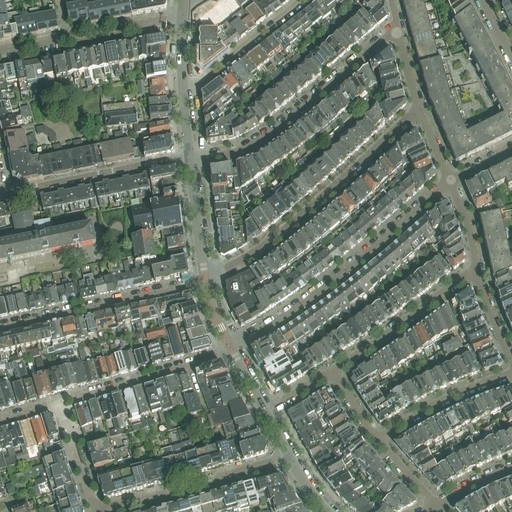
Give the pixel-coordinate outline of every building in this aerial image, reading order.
[(0,0),(0,10),(5,9),(4,3),(11,2),(10,0),(0,0)] [(69,24),(80,22),(76,5),(70,6),(69,0),(64,0),(66,7),(69,24)] [(80,22),(89,21),(90,21),(86,0),(85,0),(81,0),(82,4),(76,5),(80,22)] [(90,25),(100,23),(97,5),(91,6),(89,0),(85,0),(86,0),(90,21),(89,21),(90,25)] [(102,0),(103,4),(97,5),(100,23),(110,21),(106,0),(102,0)] [(106,0),(110,21),(120,19),(117,1),(111,2),(110,0),(106,0)] [(130,17),(127,0),(122,0),(117,1),(120,19),(130,17)] [(127,0),(130,17),(149,13),(146,0),(141,1),(140,0),(127,0)] [(146,0),(149,13),(163,10),(166,8),(166,0),(146,0)] [(221,28),(222,27),(235,17),(243,11),(243,10),(234,0),(223,0),(210,11),(200,18),(200,31),(217,31),(218,31),(217,29),(221,27),(221,28)] [(234,0),(243,10),(252,3),(251,1),(249,0),(234,0)] [(266,19),(274,13),(264,0),(255,7),(266,19)] [(263,0),(264,0),(274,13),(282,7),(276,0),(263,0)] [(319,0),(311,6),(321,20),(322,21),(325,24),(322,26),(325,30),(336,21),(334,18),(319,0)] [(331,0),(319,0),(334,18),(337,16),(333,10),(337,7),(331,0)] [(344,0),(331,0),(337,7),(338,6),(341,11),(344,9),(341,4),(345,1),(344,0)] [(368,0),(364,4),(371,11),(372,13),(374,11),(384,2),(383,0),(368,0)] [(423,3),(422,0),(401,0),(404,8),(423,3)] [(451,10),(463,0),(446,0),(446,1),(451,10)] [(454,16),(454,21),(470,8),(466,0),(463,0),(451,10),(454,16)] [(511,12),(507,1),(499,5),(511,32),(511,12)] [(388,15),(384,2),(374,11),(384,21),(386,19),(388,15)] [(407,18),(426,13),(423,3),(404,8),(407,18)] [(266,19),(255,7),(254,5),(245,12),(246,14),(256,27),(266,19)] [(48,33),(58,31),(55,13),(53,6),(49,7),(50,14),(44,15),(48,33)] [(302,13),(313,27),(321,20),(311,6),(302,13)] [(354,20),(355,21),(367,35),(376,27),(365,14),(363,12),(361,14),(355,7),(352,9),(358,16),(354,20)] [(469,51),(490,46),(472,11),(472,12),(470,9),(471,9),(471,8),(470,8),(454,21),(455,23),(449,27),(452,32),(458,29),(469,51)] [(0,23),(15,21),(19,20),(17,13),(6,15),(5,9),(0,10),(0,23)] [(38,35),(48,33),(44,15),(38,16),(37,9),(33,10),(38,35)] [(28,36),(38,35),(33,10),(29,11),(30,18),(25,19),(28,36)] [(384,21),(374,11),(372,13),(371,11),(367,14),(366,13),(365,14),(376,27),(384,21)] [(302,13),(294,20),(304,33),(305,32),(313,27),(302,13)] [(409,27),(428,22),(426,13),(407,18),(409,27)] [(256,27),(246,14),(238,21),(248,34),(256,27)] [(18,38),(28,36),(25,19),(19,20),(15,21),(18,38)] [(305,32),(304,33),(294,20),(287,26),(297,39),(298,39),(303,45),(310,38),(305,32)] [(0,23),(0,41),(18,38),(15,21),(0,23)] [(248,34),(238,21),(230,27),(240,40),(248,34)] [(367,35),(355,21),(348,27),(360,41),(367,35)] [(412,37),(431,31),(428,22),(409,27),(412,37)] [(510,29),(507,23),(502,25),(505,32),(510,29)] [(279,32),(290,46),(292,45),(291,44),(297,39),(287,26),(279,32)] [(240,40),(230,27),(223,33),(232,46),(240,40)] [(348,27),(340,34),(353,48),(360,41),(348,27)] [(200,47),(200,51),(217,51),(222,50),(217,42),(217,37),(217,31),(200,31),(200,47)] [(414,46),(433,41),(431,31),(412,37),(414,46)] [(272,38),(282,51),(285,54),(291,48),(290,46),(279,32),(278,32),(279,32),(272,38)] [(232,46),(223,33),(221,35),(217,37),(217,42),(222,50),(224,52),(232,46)] [(340,34),(333,40),(346,54),(353,48),(340,34)] [(150,39),(150,48),(165,46),(165,38),(163,37),(150,39)] [(272,37),(265,43),(282,63),(286,60),(283,55),(281,57),(279,54),(282,51),(272,38),(272,37)] [(331,67),(338,60),(326,46),(318,37),(311,43),(319,52),(318,52),(331,67)] [(135,42),(139,60),(146,59),(146,40),(135,42)] [(346,54),(333,40),(326,46),(338,60),(346,54)] [(417,56),(436,50),(433,41),(414,46),(417,56)] [(135,42),(124,44),(129,64),(139,62),(139,60),(135,42)] [(282,63),(265,43),(259,48),(269,61),(270,61),(274,57),(276,59),(275,60),(279,65),(282,63)] [(129,64),(124,44),(114,46),(118,66),(125,65),(126,72),(130,71),(129,64)] [(118,66),(114,46),(104,48),(108,68),(113,67),(117,84),(122,83),(118,66)] [(150,48),(150,58),(165,56),(165,46),(150,48)] [(490,46),(469,51),(484,78),(505,73),(490,46)] [(108,68),(104,48),(94,50),(98,70),(103,69),(105,75),(109,74),(108,68)] [(259,48),(253,52),(263,65),(269,61),(259,48)] [(309,60),(305,64),(317,79),(324,73),(312,58),(304,48),(301,51),(309,60)] [(388,49),(380,56),(383,69),(395,66),(391,50),(388,49)] [(94,50),(84,52),(88,72),(93,71),(95,80),(100,79),(98,70),(94,50)] [(224,52),(222,50),(217,51),(200,51),(200,66),(204,68),(224,52)] [(419,65),(438,60),(436,50),(417,56),(419,65)] [(84,52),(74,54),(77,74),(84,73),(85,80),(86,79),(88,89),(91,89),(88,72),(84,52)] [(266,70),(263,65),(253,52),(245,58),(246,58),(245,58),(256,71),(260,68),(264,73),(263,74),(265,76),(262,78),(264,81),(271,75),(266,70)] [(331,67),(318,52),(312,58),(324,73),(331,67)] [(79,84),(77,74),(74,54),(63,56),(67,76),(73,75),(75,85),(79,84)] [(56,78),(67,76),(63,56),(52,58),(56,78)] [(150,58),(150,67),(165,65),(165,56),(150,58)] [(310,84),(317,79),(305,64),(300,68),(297,64),(302,60),(298,56),(291,62),(297,70),(310,84)] [(372,72),(378,70),(383,69),(380,56),(370,65),(372,72)] [(239,63),(250,76),(256,71),(245,58),(239,63)] [(50,59),(41,61),(44,76),(44,77),(45,82),(54,81),(53,75),(50,59)] [(425,85),(445,80),(440,60),(438,60),(419,65),(425,85)] [(44,77),(44,76),(41,61),(33,62),(37,83),(37,81),(44,79),(44,77)] [(28,85),(37,83),(33,62),(24,64),(28,85)] [(239,63),(227,72),(237,86),(238,85),(242,90),(253,81),(250,76),(239,63)] [(24,64),(15,66),(17,79),(20,94),(29,92),(28,85),(24,64)] [(166,75),(165,65),(145,67),(147,78),(166,75)] [(272,65),(266,70),(271,75),(277,71),(273,66),(272,65)] [(292,75),(290,76),(303,90),(310,84),(297,70),(294,73),(288,65),(285,67),(292,75)] [(15,66),(3,68),(6,81),(17,79),(15,66)] [(395,66),(383,69),(378,70),(382,82),(398,77),(395,66)] [(357,76),(366,92),(376,84),(367,67),(357,76)] [(280,69),(276,73),(296,96),(303,90),(290,76),(288,78),(280,69)] [(229,93),(237,86),(227,72),(219,80),(220,80),(229,93)] [(276,88),(289,102),(296,96),(276,73),(270,78),(278,87),(276,88)] [(484,78),(498,105),(511,101),(511,86),(505,73),(484,78)] [(149,79),(150,90),(167,87),(166,77),(166,75),(147,78),(147,79),(149,79)] [(348,84),(358,99),(366,92),(357,76),(348,84)] [(398,77),(382,82),(385,93),(401,89),(398,77)] [(203,95),(202,95),(203,107),(203,108),(215,98),(214,97),(217,94),(218,96),(224,91),(231,99),(238,108),(248,99),(242,91),(233,98),(219,80),(203,92),(203,93),(203,95)] [(425,85),(425,87),(429,100),(431,105),(450,97),(449,94),(445,80),(425,85)] [(456,95),(463,94),(463,91),(481,89),(480,82),(466,85),(467,87),(455,89),(456,95)] [(6,84),(1,85),(0,84),(0,93),(5,92),(8,91),(6,84)] [(340,90),(351,104),(358,99),(348,84),(340,90)] [(148,98),(148,100),(168,97),(167,87),(150,90),(151,98),(148,98)] [(289,102),(276,88),(269,94),(281,108),(289,102)] [(401,89),(385,93),(388,105),(404,100),(401,89)] [(332,97),(344,112),(352,105),(351,104),(340,90),(332,97)] [(231,99),(224,91),(218,96),(215,98),(203,108),(204,118),(211,117),(216,113),(223,108),(232,100),(231,99)] [(0,103),(8,102),(5,92),(0,93),(0,103)] [(281,108),(269,94),(262,100),(274,114),(281,108)] [(148,100),(149,107),(170,106),(170,105),(168,105),(168,97),(148,100)] [(350,119),(344,112),(332,97),(324,104),(336,118),(342,125),(350,119)] [(439,124),(459,116),(450,97),(431,105),(439,124)] [(274,114),(262,100),(255,106),(266,120),(274,114)] [(404,100),(388,105),(381,107),(386,124),(406,106),(404,100)] [(511,101),(498,105),(503,115),(511,131),(511,101)] [(0,111),(0,112),(11,111),(8,102),(0,103),(0,111)] [(122,127),(138,125),(137,112),(138,112),(137,103),(119,105),(122,127)] [(317,110),(328,124),(329,124),(335,131),(339,128),(333,121),(336,118),(324,104),(317,110)] [(366,119),(365,120),(377,133),(385,126),(377,104),(364,116),(366,119)] [(122,127),(119,105),(102,107),(104,128),(106,128),(106,129),(122,127)] [(171,118),(170,106),(149,107),(150,120),(171,118)] [(255,106),(248,112),(249,113),(259,125),(266,120),(255,106)] [(29,107),(19,109),(22,120),(32,118),(29,107)] [(309,117),(320,131),(328,124),(317,110),(309,117)] [(13,118),(11,111),(0,112),(0,121),(8,119),(13,118)] [(204,118),(205,130),(210,129),(221,121),(216,113),(211,117),(204,118)] [(249,113),(243,117),(250,132),(259,125),(249,113)] [(511,134),(511,131),(503,115),(485,124),(495,144),(511,134)] [(467,135),(467,134),(459,116),(439,124),(447,143),(446,143),(446,144),(467,135)] [(8,119),(0,121),(0,129),(1,130),(1,132),(19,128),(16,117),(13,118),(8,119)] [(237,122),(243,136),(250,132),(243,117),(241,119),(237,122)] [(301,123),(312,137),(320,131),(309,117),(301,123)] [(377,133),(365,120),(357,127),(369,140),(377,133)] [(151,138),(171,134),(170,122),(149,126),(149,124),(134,126),(135,133),(141,132),(141,131),(150,129),(151,138)] [(231,125),(232,126),(233,140),(243,136),(237,122),(231,125)] [(301,123),(293,129),(304,143),(308,141),(314,149),(319,145),(312,137),(301,123)] [(209,144),(222,142),(219,124),(206,135),(207,142),(206,143),(209,144)] [(232,126),(226,127),(226,124),(219,124),(222,142),(233,140),(232,126)] [(485,124),(467,134),(467,135),(476,153),(495,144),(485,124)] [(50,143),(57,142),(55,134),(44,127),(36,128),(38,135),(43,134),(49,139),(50,143)] [(369,140),(357,127),(348,135),(361,148),(369,140)] [(311,151),(304,143),(293,129),(285,136),(296,150),(301,146),(308,154),(311,151)] [(4,135),(4,138),(7,152),(12,177),(17,180),(18,184),(34,180),(29,157),(27,146),(36,145),(34,137),(26,138),(24,131),(4,135)] [(416,132),(413,131),(404,140),(408,152),(422,146),(416,132)] [(29,157),(34,180),(43,179),(135,160),(130,139),(124,141),(122,133),(114,135),(116,142),(99,146),(98,138),(94,138),(96,147),(83,150),(82,141),(73,143),(75,151),(63,154),(61,145),(53,147),(54,155),(33,160),(29,157)] [(361,148),(348,135),(340,142),(352,156),(361,148)] [(449,146),(450,149),(455,160),(455,161),(456,161),(456,162),(457,162),(458,162),(459,162),(476,153),(467,135),(446,144),(448,147),(449,146)] [(145,158),(159,155),(171,153),(173,150),(172,136),(151,140),(143,141),(144,159),(145,159),(145,158)] [(277,142),(287,156),(296,150),(285,136),(277,142)] [(344,163),(352,156),(340,142),(335,146),(329,139),(325,142),(332,149),(344,163)] [(396,148),(400,156),(408,152),(404,140),(396,148)] [(269,148),(279,163),(287,156),(277,142),(269,148)] [(412,162),(427,156),(422,146),(408,152),(412,162)] [(261,153),(271,169),(279,163),(269,148),(261,153)] [(384,159),(396,172),(403,165),(400,156),(396,148),(384,159)] [(344,163),(332,149),(323,157),(336,171),(344,163)] [(252,158),(262,175),(271,169),(261,153),(252,158)] [(412,162),(417,174),(419,173),(432,167),(427,156),(412,162)] [(336,171),(323,157),(316,163),(328,178),(336,171)] [(258,178),(262,175),(252,158),(242,162),(253,182),(258,178)] [(384,159),(376,167),(387,179),(392,175),(396,179),(399,176),(396,172),(384,159)] [(511,161),(498,168),(486,174),(494,189),(495,189),(495,187),(505,182),(507,187),(511,185),(511,161)] [(253,182),(242,162),(236,164),(236,167),(232,167),(232,171),(233,178),(234,187),(235,195),(240,194),(240,196),(241,195),(245,201),(258,193),(253,182)] [(320,185),(328,178),(316,163),(308,170),(320,185)] [(232,171),(231,165),(212,169),(210,171),(211,181),(233,178),(232,171)] [(386,188),(382,184),(387,179),(376,167),(368,174),(383,191),(386,188)] [(419,173),(425,186),(436,177),(432,167),(419,173)] [(175,168),(170,169),(161,171),(163,181),(176,179),(175,168)] [(320,185),(308,170),(300,177),(312,192),(320,185)] [(163,181),(161,171),(149,173),(151,183),(163,181)] [(417,193),(425,186),(419,173),(417,174),(409,178),(417,193)] [(149,189),(146,174),(135,176),(140,199),(146,198),(144,190),(149,189)] [(290,181),(284,174),(281,177),(287,183),(290,181)] [(360,181),(371,194),(376,189),(380,194),(383,191),(368,174),(360,181)] [(486,193),(494,189),(486,174),(475,180),(483,194),(486,193)] [(140,199),(135,176),(125,178),(128,193),(135,192),(136,200),(140,199)] [(397,180),(401,185),(411,198),(417,193),(409,178),(406,181),(401,176),(397,180)] [(292,184),(294,186),(304,199),(312,192),(300,177),(292,184)] [(128,193),(125,178),(115,180),(120,204),(125,203),(123,194),(128,193)] [(211,181),(212,189),(234,187),(233,178),(211,181)] [(162,192),(162,193),(178,190),(176,179),(163,181),(165,191),(162,192)] [(120,204),(115,180),(105,182),(108,197),(114,196),(116,204),(120,204)] [(471,200),(483,194),(475,180),(465,185),(471,200)] [(352,189),(363,201),(371,194),(360,181),(352,189)] [(105,182),(95,185),(98,200),(99,207),(104,206),(102,199),(108,197),(105,182)] [(304,199),(294,186),(292,184),(288,188),(284,182),(280,186),(296,206),(304,199)] [(390,186),(394,191),(404,204),(411,198),(401,185),(398,188),(393,183),(390,186)] [(96,208),(94,200),(92,185),(81,187),(84,202),(90,201),(92,209),(96,208)] [(280,186),(272,192),(288,213),(296,206),(280,186)] [(84,202),(81,187),(71,189),(74,204),(84,202)] [(212,189),(213,198),(233,195),(235,195),(234,187),(212,189)] [(74,204),(71,189),(61,191),(64,206),(74,204)] [(344,196),(355,208),(358,206),(363,201),(352,189),(344,196)] [(486,193),(483,194),(471,200),(478,215),(495,212),(505,209),(501,200),(495,189),(494,189),(486,193)] [(178,198),(178,190),(162,193),(164,201),(178,198)] [(384,193),(387,197),(397,210),(404,204),(394,191),(390,194),(387,190),(384,193)] [(64,206),(61,191),(50,194),(54,208),(64,206)] [(269,193),(273,198),(267,203),(279,221),(288,213),(272,192),(272,191),(269,193)] [(54,208),(50,194),(40,196),(43,211),(54,208)] [(213,198),(214,203),(214,206),(234,203),(233,195),(213,198)] [(376,198),(380,203),(391,216),(397,210),(387,197),(384,200),(380,195),(376,198)] [(336,203),(347,216),(355,208),(344,196),(336,203)] [(152,233),(161,231),(182,227),(178,198),(164,201),(131,207),(136,236),(131,236),(135,262),(156,259),(152,233)] [(7,202),(0,203),(0,219),(2,227),(5,226),(4,219),(10,218),(7,202)] [(391,216),(380,203),(376,207),(372,202),(369,204),(384,222),(391,216)] [(442,223),(453,218),(449,208),(447,203),(443,202),(436,208),(442,223)] [(214,206),(215,214),(231,212),(230,209),(241,207),(241,203),(234,203),(214,206)] [(267,203),(258,210),(270,228),(279,221),(267,203)] [(328,210),(338,223),(347,216),(336,203),(328,210)] [(371,210),(366,215),(377,228),(384,222),(369,204),(367,206),(371,210)] [(433,230),(439,228),(444,226),(442,223),(436,208),(426,217),(433,230)] [(248,216),(251,220),(260,235),(270,228),(258,210),(252,214),(249,210),(246,212),(248,216)] [(318,219),(328,231),(338,223),(328,210),(318,219)] [(360,213),(363,217),(359,221),(370,234),(377,228),(366,215),(363,211),(360,213)] [(215,214),(216,222),(232,220),(239,219),(239,216),(231,217),(231,212),(215,214)] [(31,213),(12,217),(16,240),(0,243),(0,264),(96,245),(92,225),(52,233),(50,221),(34,224),(31,213)] [(484,238),(504,234),(500,213),(479,217),(484,238)] [(419,223),(428,241),(435,235),(433,230),(426,217),(419,223)] [(453,218),(442,223),(444,226),(439,228),(444,239),(458,228),(453,218)] [(310,226),(320,238),(322,237),(328,231),(318,219),(310,226)] [(217,230),(243,228),(243,225),(233,226),(232,220),(216,222),(217,230)] [(247,245),(260,235),(251,220),(243,224),(243,225),(243,228),(246,245),(247,245)] [(349,223),(352,227),(362,240),(370,234),(359,221),(355,224),(352,220),(349,223)] [(421,247),(423,251),(425,255),(428,253),(424,245),(428,241),(419,223),(413,228),(421,247)] [(302,233),(311,245),(320,238),(310,226),(302,233)] [(356,246),(362,240),(352,227),(348,230),(345,226),(342,229),(345,233),(356,246)] [(184,238),(182,227),(161,231),(163,241),(166,240),(184,238)] [(217,230),(219,247),(229,246),(229,244),(233,243),(233,244),(240,243),(241,248),(246,245),(243,228),(217,230)] [(413,228),(405,235),(414,253),(414,254),(419,261),(425,255),(423,251),(420,254),(418,250),(421,247),(413,228)] [(458,228),(444,239),(440,242),(446,250),(461,240),(458,229),(458,228)] [(293,240),(302,252),(311,245),(302,233),(293,240)] [(356,246),(345,233),(338,239),(349,252),(356,246)] [(489,259),(509,255),(504,234),(484,238),(489,259)] [(328,240),(331,244),(342,257),(349,252),(338,239),(335,235),(328,240)] [(405,235),(399,241),(407,260),(414,254),(414,253),(405,235)] [(166,240),(168,250),(185,247),(184,238),(166,240)] [(285,246),(294,258),(302,252),(293,240),(285,246)] [(463,253),(461,240),(446,250),(442,252),(447,260),(463,253)] [(399,241),(392,247),(401,265),(406,271),(408,268),(404,263),(407,260),(399,241)] [(229,246),(219,247),(221,256),(224,258),(241,248),(240,243),(233,244),(233,243),(229,244),(229,246)] [(342,257),(331,244),(327,247),(324,243),(321,246),(324,250),(335,263),(342,257)] [(285,265),(294,258),(285,246),(276,253),(285,265)] [(186,258),(185,247),(168,250),(169,261),(170,261),(186,258)] [(392,247),(382,255),(397,276),(399,275),(395,270),(399,267),(401,265),(392,247)] [(314,252),(317,256),(328,269),(335,263),(324,250),(320,253),(317,249),(314,252)] [(269,259),(277,271),(285,265),(276,253),(269,259)] [(465,262),(463,253),(447,260),(445,261),(453,271),(465,262)] [(391,282),(397,276),(382,255),(375,261),(387,277),(391,282)] [(493,280),(509,273),(508,272),(511,269),(511,267),(509,255),(489,259),(492,275),(493,280)] [(328,269),(317,256),(312,259),(310,256),(307,258),(320,274),(328,269)] [(188,273),(186,258),(170,261),(171,265),(174,279),(186,276),(188,273)] [(307,263),(302,267),(313,280),(315,278),(320,274),(307,258),(304,260),(307,263)] [(259,265),(257,267),(267,281),(270,279),(270,278),(278,273),(277,271),(269,259),(259,265)] [(439,259),(431,264),(441,280),(450,273),(439,259)] [(121,274),(124,290),(134,288),(127,261),(123,262),(125,273),(121,274)] [(129,261),(127,261),(134,288),(138,287),(142,286),(143,286),(139,270),(139,267),(130,269),(129,261)] [(368,267),(379,283),(387,277),(375,261),(368,267)] [(433,287),(441,280),(431,264),(422,271),(433,287)] [(171,265),(160,268),(163,281),(174,279),(171,265)] [(111,272),(112,276),(116,292),(124,290),(121,274),(119,266),(117,267),(118,270),(111,272)] [(293,269),(296,272),(305,285),(313,280),(302,267),(298,270),(296,266),(293,269)] [(248,294),(255,289),(265,282),(267,281),(257,267),(250,271),(244,274),(246,284),(248,294)] [(368,267),(361,272),(372,289),(379,283),(368,267)] [(149,268),(139,270),(143,286),(150,284),(152,284),(149,268)] [(154,283),(163,281),(160,268),(151,270),(154,283)] [(305,285),(296,272),(292,275),(290,273),(293,271),(291,269),(286,273),(298,291),(305,285)] [(422,271),(414,277),(425,293),(433,287),(422,271)] [(354,278),(365,294),(372,289),(361,272),(354,278)] [(270,279),(267,281),(265,282),(268,286),(279,304),(283,302),(298,291),(286,273),(281,277),(278,273),(270,278),(270,279)] [(496,292),(511,284),(511,279),(509,273),(493,280),(496,292)] [(227,294),(246,284),(244,274),(241,276),(227,283),(226,286),(227,294)] [(88,298),(97,296),(94,280),(93,275),(84,277),(85,282),(88,298)] [(112,276),(103,278),(107,294),(112,293),(113,292),(115,292),(116,292),(112,276)] [(416,300),(425,293),(414,277),(413,277),(405,284),(416,300)] [(103,278),(94,280),(97,296),(107,294),(103,278)] [(354,278),(347,284),(358,300),(362,305),(369,299),(365,294),(354,278)] [(55,286),(59,305),(69,302),(64,281),(61,282),(62,287),(56,288),(56,286),(55,286)] [(66,281),(64,281),(69,302),(78,300),(75,284),(67,286),(66,281)] [(85,282),(75,284),(78,300),(81,300),(85,299),(88,298),(85,282)] [(265,282),(255,289),(248,294),(257,312),(260,316),(264,314),(279,304),(268,286),(265,282)] [(229,304),(248,294),(246,284),(227,294),(229,304)] [(347,284),(339,290),(353,310),(356,308),(353,304),(358,300),(347,284)] [(405,284),(397,290),(407,306),(416,300),(405,284)] [(500,302),(511,296),(511,284),(496,292),(500,302)] [(48,285),(43,286),(43,289),(44,291),(47,307),(59,305),(55,286),(49,288),(48,285)] [(449,304),(452,310),(458,307),(474,299),(471,290),(469,290),(469,289),(449,304)] [(332,296),(346,316),(348,314),(345,310),(348,308),(350,312),(353,310),(339,290),(332,296)] [(399,312),(407,306),(397,290),(389,296),(399,312)] [(5,299),(9,316),(19,314),(14,291),(12,292),(14,298),(9,299),(7,293),(3,294),(4,300),(5,299)] [(17,291),(14,291),(19,314),(28,312),(25,295),(19,296),(17,291)] [(44,291),(34,293),(38,309),(47,307),(44,291)] [(34,293),(25,295),(28,312),(38,309),(34,293)] [(186,295),(178,296),(181,309),(193,305),(190,294),(186,295)] [(260,316),(257,312),(248,294),(229,304),(241,327),(260,316)] [(168,299),(166,299),(169,313),(181,309),(178,296),(168,299)] [(332,296),(324,301),(336,317),(341,313),(344,318),(346,316),(332,296)] [(389,296),(379,302),(390,319),(399,312),(389,296)] [(504,313),(511,309),(511,296),(500,302),(504,313)] [(0,317),(9,316),(5,299),(4,300),(0,300),(0,317)] [(166,299),(157,301),(160,314),(160,315),(169,313),(166,299)] [(474,299),(458,307),(461,314),(477,307),(474,299)] [(157,301),(147,303),(150,321),(161,319),(160,315),(160,314),(157,301)] [(340,322),(336,317),(324,301),(317,307),(329,323),(333,319),(337,324),(340,322)] [(381,325),(390,319),(379,302),(379,303),(371,308),(381,325)] [(144,323),(150,321),(147,303),(137,305),(143,331),(146,331),(144,323)] [(128,308),(127,308),(131,323),(132,325),(135,325),(137,333),(143,331),(137,305),(128,308)] [(171,320),(163,322),(164,327),(172,325),(181,323),(198,319),(198,318),(193,306),(193,305),(181,309),(169,313),(171,320)] [(438,313),(447,333),(448,334),(458,330),(447,306),(438,313)] [(310,312),(321,328),(329,323),(317,307),(310,312)] [(477,307),(461,314),(459,315),(463,324),(480,318),(477,307)] [(122,325),(131,323),(127,308),(114,311),(117,328),(118,328),(120,339),(125,338),(123,327),(122,325)] [(381,325),(371,308),(362,315),(373,331),(381,325)] [(103,313),(108,331),(117,328),(114,311),(103,313)] [(302,317),(314,334),(318,331),(321,328),(310,312),(302,317)] [(364,337),(373,331),(362,315),(357,319),(353,312),(350,314),(364,337)] [(100,314),(93,315),(97,333),(108,331),(103,313),(100,314)] [(430,319),(439,337),(447,333),(438,313),(430,319)] [(351,323),(345,327),(355,343),(364,337),(350,314),(346,317),(351,323)] [(87,317),(83,318),(87,335),(97,333),(93,315),(91,316),(87,317)] [(310,337),(314,334),(302,317),(294,323),(306,339),(310,345),(313,342),(310,337)] [(73,320),(77,338),(77,341),(88,338),(87,335),(83,318),(73,320)] [(480,318),(463,324),(462,325),(466,335),(484,328),(480,318)] [(183,328),(179,330),(180,334),(202,327),(198,319),(181,323),(183,328)] [(422,325),(430,344),(440,339),(439,337),(430,319),(422,325)] [(73,320),(60,323),(64,341),(65,341),(66,345),(65,346),(66,349),(75,347),(74,339),(77,338),(73,320)] [(346,349),(355,343),(345,327),(342,322),(337,325),(341,330),(337,333),(346,349)] [(60,323),(48,325),(51,342),(52,342),(52,343),(53,348),(54,352),(66,349),(65,346),(58,347),(57,342),(64,341),(60,323)] [(287,328),(298,344),(306,339),(294,323),(287,328)] [(48,325),(37,328),(43,352),(47,351),(45,344),(51,342),(48,325)] [(413,332),(422,349),(431,345),(430,344),(422,325),(413,332)] [(202,327),(180,334),(182,339),(188,337),(190,343),(208,338),(203,328),(202,327)] [(43,352),(37,328),(27,330),(31,347),(39,345),(37,348),(38,349),(39,353),(43,352)] [(287,328),(279,333),(287,347),(289,351),(293,356),(301,350),(298,345),(298,344),(287,328)] [(484,328),(466,335),(471,345),(488,337),(484,328)] [(164,329),(135,336),(137,343),(143,341),(142,336),(146,335),(147,342),(158,340),(158,338),(166,336),(164,329)] [(174,359),(184,356),(177,329),(167,331),(170,341),(168,342),(174,359)] [(27,330),(17,332),(23,361),(34,359),(32,351),(31,347),(27,330)] [(7,335),(6,335),(10,351),(16,350),(19,362),(23,361),(17,332),(7,335)] [(422,349),(413,332),(405,338),(415,357),(420,366),(425,363),(420,353),(423,351),(422,349)] [(289,351),(287,347),(279,333),(264,342),(270,352),(274,360),(283,354),(289,351)] [(346,349),(337,333),(328,339),(337,355),(346,349)] [(6,335),(0,336),(0,354),(2,363),(7,361),(5,353),(10,351),(6,335)] [(328,361),(337,355),(328,339),(327,339),(324,335),(320,337),(323,343),(319,345),(328,361)] [(493,347),(489,339),(488,337),(471,345),(464,348),(467,356),(470,355),(470,356),(474,354),(493,347)] [(190,343),(185,344),(188,355),(193,353),(211,348),(212,346),(208,338),(190,343)] [(405,338),(396,344),(406,361),(415,357),(405,338)] [(458,341),(442,349),(448,360),(464,352),(458,341)] [(159,344),(164,362),(174,359),(168,342),(159,344)] [(274,360),(270,352),(264,342),(254,348),(253,351),(261,366),(274,360)] [(122,352),(128,373),(137,370),(132,352),(131,349),(125,351),(123,344),(120,345),(122,352)] [(159,344),(146,348),(152,366),(164,362),(159,344)] [(388,350),(397,368),(406,363),(406,361),(396,344),(388,350)] [(118,376),(128,373),(122,352),(117,354),(115,345),(110,346),(112,355),(118,376)] [(328,361),(319,345),(310,351),(319,367),(328,361)] [(474,354),(470,356),(475,366),(497,356),(493,347),(474,354)] [(47,351),(43,352),(44,356),(54,354),(54,352),(53,348),(47,349),(47,350),(47,351)] [(77,388),(87,385),(81,364),(74,366),(72,358),(74,358),(72,348),(65,350),(77,388)] [(88,385),(98,382),(92,361),(86,363),(86,360),(87,359),(84,348),(78,350),(82,364),(88,385)] [(149,366),(144,348),(132,352),(137,370),(149,366)] [(38,349),(32,351),(34,359),(44,356),(43,352),(39,353),(38,349)] [(65,350),(56,352),(61,369),(59,370),(66,391),(68,391),(73,389),(77,388),(65,350)] [(379,356),(389,373),(398,368),(397,368),(388,350),(379,356)] [(109,378),(118,376),(112,355),(107,357),(105,351),(101,352),(103,358),(109,378)] [(261,366),(270,381),(291,370),(299,366),(294,358),(293,356),(289,351),(274,360),(261,366)] [(319,367),(310,351),(301,357),(305,363),(310,372),(319,367)] [(92,357),(94,361),(99,381),(109,378),(103,358),(98,359),(97,355),(92,357)] [(459,381),(450,364),(450,365),(444,367),(438,355),(434,357),(440,369),(449,386),(457,382),(459,382),(459,381)] [(479,374),(475,366),(470,356),(470,355),(467,356),(460,360),(460,359),(469,377),(479,374)] [(370,362),(377,374),(380,379),(389,373),(379,356),(370,362)] [(502,366),(499,360),(497,356),(475,366),(479,374),(484,372),(502,366)] [(469,377),(460,359),(450,364),(459,381),(469,377)] [(27,403),(37,400),(31,381),(27,382),(23,365),(21,366),(20,362),(16,363),(27,403)] [(361,368),(368,379),(377,374),(370,362),(361,368)] [(16,385),(12,386),(18,406),(27,403),(16,363),(0,367),(0,371),(6,371),(6,373),(12,371),(16,385)] [(299,366),(291,370),(270,381),(276,393),(310,372),(305,363),(300,366),(299,366)] [(219,364),(214,365),(195,371),(198,383),(208,380),(227,375),(222,365),(219,364)] [(49,365),(45,366),(46,373),(53,395),(66,391),(59,370),(51,372),(49,365)] [(430,374),(439,391),(449,386),(440,369),(435,372),(431,365),(427,367),(430,374)] [(369,380),(368,379),(361,368),(350,375),(349,378),(354,387),(369,380)] [(39,400),(51,396),(45,374),(33,378),(39,400)] [(192,391),(187,374),(176,377),(182,394),(192,391)] [(439,391),(430,374),(420,379),(429,396),(439,391)] [(232,384),(227,375),(208,380),(198,383),(202,392),(232,384)] [(409,380),(410,384),(420,401),(429,396),(420,379),(418,375),(409,380)] [(180,395),(182,394),(176,377),(165,380),(174,410),(181,408),(183,417),(203,411),(197,392),(184,396),(187,406),(184,407),(180,395)] [(400,385),(399,385),(411,406),(420,401),(410,384),(409,380),(408,379),(404,381),(407,386),(402,388),(400,385)] [(8,380),(0,381),(0,389),(6,409),(16,406),(10,386),(8,380)] [(153,384),(159,402),(162,414),(174,410),(165,380),(163,381),(155,383),(153,384)] [(360,396),(374,388),(369,380),(354,387),(360,396)] [(162,414),(159,402),(153,384),(144,387),(150,408),(153,416),(158,415),(161,423),(164,422),(162,414)] [(237,393),(232,384),(202,392),(206,401),(237,393)] [(390,391),(401,412),(411,406),(399,385),(396,387),(398,390),(394,393),(392,390),(390,391)] [(153,425),(150,414),(142,387),(132,390),(143,428),(153,425)] [(374,388),(360,396),(366,406),(381,397),(380,396),(375,387),(374,388)] [(511,387),(502,391),(510,407),(511,409),(511,408),(511,387)] [(336,403),(328,389),(317,396),(324,409),(325,410),(327,409),(336,403)] [(134,431),(143,428),(132,390),(122,393),(130,420),(134,431)] [(392,417),(401,412),(390,391),(380,396),(381,397),(386,406),(392,417)] [(491,394),(499,411),(500,412),(510,407),(502,391),(491,394)] [(209,411),(241,402),(237,393),(206,401),(209,411)] [(122,417),(127,416),(120,394),(110,397),(121,434),(122,434),(121,428),(124,427),(122,417)] [(481,398),(489,415),(490,416),(499,411),(491,394),(481,398)] [(327,409),(325,410),(324,409),(317,396),(308,401),(309,401),(315,412),(318,418),(326,414),(326,413),(329,412),(327,409)] [(117,435),(121,434),(110,397),(99,400),(106,422),(113,420),(117,435)] [(379,411),(386,406),(381,397),(366,406),(372,415),(379,411)] [(481,398),(471,402),(480,420),(482,424),(485,422),(483,418),(489,415),(481,398)] [(93,423),(103,420),(97,401),(87,404),(93,423)] [(315,412),(309,401),(287,414),(293,424),(315,412)] [(230,424),(250,417),(241,402),(209,411),(210,412),(206,413),(211,429),(224,425),(230,424)] [(471,402),(461,407),(470,424),(471,425),(480,420),(471,402)] [(336,403),(327,409),(329,412),(326,413),(326,414),(328,418),(331,416),(332,418),(341,412),(336,403)] [(86,427),(92,426),(85,404),(75,407),(81,429),(82,428),(85,437),(88,436),(86,427)] [(392,417),(386,406),(379,411),(386,421),(392,417)] [(461,407),(452,411),(461,429),(466,436),(473,432),(469,425),(470,424),(461,407)] [(511,421),(511,408),(511,409),(503,413),(509,423),(511,421)] [(379,411),(372,415),(379,425),(386,421),(379,411)] [(442,416),(451,434),(461,429),(452,411),(442,416)] [(327,421),(332,418),(331,416),(328,418),(326,414),(318,418),(315,412),(293,424),(298,433),(319,421),(322,427),(329,423),(327,421)] [(326,434),(331,430),(347,420),(342,412),(341,412),(332,418),(327,421),(329,423),(322,427),(324,430),(323,430),(325,434),(326,434)] [(53,417),(50,415),(41,418),(44,428),(55,425),(53,417)] [(433,421),(442,439),(451,434),(442,416),(433,421)] [(227,436),(255,428),(250,417),(230,424),(224,425),(227,436)] [(41,418),(31,421),(38,445),(43,444),(45,451),(51,450),(52,449),(51,447),(49,442),(48,442),(44,428),(41,418)] [(188,418),(180,420),(183,428),(188,426),(187,421),(189,421),(188,418)] [(347,420),(331,430),(326,434),(331,443),(353,429),(347,420)] [(40,457),(37,448),(29,421),(18,425),(29,461),(40,457)] [(298,433),(302,441),(323,430),(324,430),(322,427),(319,421),(298,433)] [(433,421),(423,426),(432,443),(433,444),(442,439),(433,421)] [(18,425),(7,428),(13,449),(21,447),(23,453),(15,455),(18,464),(29,461),(18,425)] [(55,425),(44,428),(48,442),(49,442),(49,439),(58,436),(55,425)] [(414,432),(423,448),(432,443),(423,426),(414,432)] [(489,430),(503,457),(511,453),(511,449),(504,435),(503,433),(499,435),(495,427),(489,430)] [(7,428),(0,429),(0,445),(2,451),(7,450),(9,457),(15,455),(13,449),(7,428)] [(230,450),(261,440),(255,428),(227,436),(229,443),(228,444),(230,450)] [(146,429),(141,431),(145,444),(150,442),(146,429)] [(344,449),(359,438),(353,429),(331,443),(332,445),(339,441),(342,445),(335,450),(338,454),(340,453),(344,449)] [(302,441),(307,449),(327,439),(323,430),(302,441)] [(484,443),(493,461),(503,457),(489,430),(486,432),(490,439),(484,443)] [(405,437),(410,445),(414,453),(423,448),(414,432),(405,437)] [(474,447),(484,465),(493,461),(484,443),(477,446),(475,444),(477,441),(474,436),(469,438),(474,447)] [(401,451),(410,445),(405,437),(394,444),(401,451)] [(464,453),(474,469),(484,465),(474,447),(469,438),(469,437),(464,440),(468,447),(470,447),(471,449),(464,453)] [(365,446),(359,438),(344,449),(340,453),(338,454),(340,458),(344,462),(365,446)] [(307,449),(311,458),(332,447),(327,439),(307,449)] [(267,450),(262,441),(261,440),(230,450),(233,464),(264,455),(265,455),(266,451),(267,450)] [(111,452),(107,441),(87,447),(90,457),(111,452)] [(51,450),(52,455),(64,452),(61,444),(51,447),(52,449),(51,450)] [(228,444),(216,447),(222,467),(233,464),(230,450),(228,444)] [(414,453),(410,445),(401,451),(407,458),(415,454),(414,453)] [(190,476),(200,473),(195,453),(194,453),(192,446),(182,449),(184,456),(190,476)] [(356,464),(357,465),(371,454),(365,446),(344,462),(347,465),(351,463),(353,466),(356,464)] [(222,467),(216,447),(205,450),(211,470),(222,467)] [(311,458),(317,469),(337,458),(332,447),(311,458)] [(464,475),(465,475),(474,469),(464,453),(464,452),(460,454),(456,447),(450,450),(464,475)] [(415,468),(431,459),(425,449),(415,455),(415,454),(407,458),(415,468)] [(111,453),(115,463),(122,460),(119,450),(111,453)] [(205,450),(195,453),(200,473),(211,470),(205,450)] [(452,459),(445,463),(455,480),(464,475),(450,450),(447,452),(452,459)] [(90,457),(94,469),(114,463),(111,452),(90,457)] [(64,454),(43,461),(45,465),(24,473),(25,478),(40,473),(68,465),(64,454)] [(360,469),(364,473),(378,462),(372,455),(371,454),(357,465),(358,466),(355,468),(358,471),(360,469)] [(18,465),(15,456),(4,459),(7,468),(18,465)] [(179,479),(190,476),(184,456),(174,458),(174,456),(173,457),(179,479)] [(179,479),(173,457),(162,460),(168,482),(179,479)] [(340,458),(337,460),(318,471),(327,483),(345,471),(349,468),(347,465),(344,462),(340,458)] [(437,468),(431,459),(415,468),(423,477),(437,468)] [(168,482),(162,460),(151,463),(158,485),(168,482)] [(385,470),(378,462),(364,473),(366,475),(363,478),(365,480),(367,477),(371,481),(385,470)] [(158,485),(151,463),(140,466),(147,488),(158,485)] [(437,468),(446,485),(455,480),(445,463),(437,468)] [(71,476),(68,465),(40,473),(42,478),(34,481),(36,487),(50,483),(71,476)] [(147,488),(140,466),(130,469),(136,491),(147,488)] [(437,491),(446,485),(437,468),(423,477),(437,491)] [(136,491),(130,469),(119,472),(125,494),(136,491)] [(335,493),(348,485),(349,486),(355,483),(356,482),(347,470),(345,471),(327,483),(335,493)] [(370,496),(378,490),(392,478),(385,470),(371,481),(374,485),(366,491),(370,496)] [(125,494),(119,472),(108,475),(115,497),(125,494)] [(24,479),(22,473),(10,477),(12,483),(24,479)] [(115,497),(108,475),(97,478),(103,498),(106,500),(115,497)] [(75,487),(71,476),(50,483),(54,494),(75,487)] [(257,492),(255,493),(256,495),(260,494),(264,493),(286,486),(282,478),(278,476),(257,482),(255,483),(257,492)] [(378,490),(384,498),(399,485),(392,478),(378,490)] [(511,492),(507,481),(497,485),(496,486),(504,503),(505,503),(508,511),(510,511),(511,511),(511,504),(511,501),(511,500),(511,492)] [(252,483),(243,486),(249,509),(259,506),(256,495),(255,493),(252,483)] [(357,486),(355,483),(349,486),(348,485),(335,493),(341,500),(362,488),(360,484),(357,486)] [(14,494),(11,485),(6,487),(9,496),(14,494)] [(242,486),(231,489),(237,511),(249,509),(242,486)] [(286,486),(264,493),(267,504),(269,503),(272,503),(293,496),(291,494),(286,486)] [(486,490),(494,508),(496,511),(504,511),(501,505),(504,503),(496,486),(486,490)] [(78,498),(75,487),(54,494),(57,505),(78,498)] [(390,497),(405,509),(416,503),(400,487),(390,497)] [(341,500),(349,507),(359,501),(363,499),(359,493),(363,489),(362,488),(341,500)] [(231,489),(220,492),(225,511),(236,511),(237,511),(231,489)] [(476,496),(483,511),(487,511),(491,510),(494,508),(486,490),(476,496)] [(225,511),(220,492),(209,495),(213,511),(225,511)] [(213,511),(209,495),(198,498),(202,511),(213,511)] [(272,503),(269,503),(271,511),(281,511),(286,511),(301,506),(293,496),(272,503)] [(483,511),(476,496),(466,501),(471,511),(483,511)] [(391,511),(401,511),(405,509),(390,497),(382,505),(383,506),(391,511)] [(71,511),(82,509),(78,498),(57,505),(59,511),(71,511)] [(202,511),(198,498),(188,501),(190,511),(202,511)] [(363,499),(359,501),(349,507),(354,511),(360,511),(371,505),(363,499)] [(178,511),(190,511),(188,501),(176,505),(178,511)] [(456,507),(455,511),(471,511),(466,501),(466,502),(456,507)] [(9,508),(10,511),(28,511),(30,511),(27,502),(9,508)]
